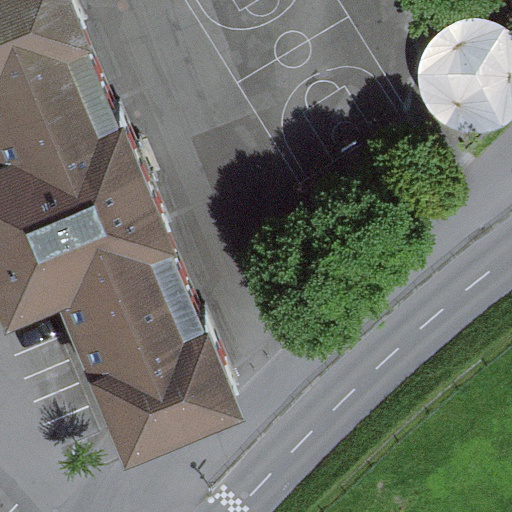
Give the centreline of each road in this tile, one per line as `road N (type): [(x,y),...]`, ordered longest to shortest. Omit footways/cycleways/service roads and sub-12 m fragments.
road 1 (residential): [(511,161),(410,273),(377,357)]
road 2 (residential): [(377,357),(236,511)]
road 3 (residential): [(511,248),(377,357)]
